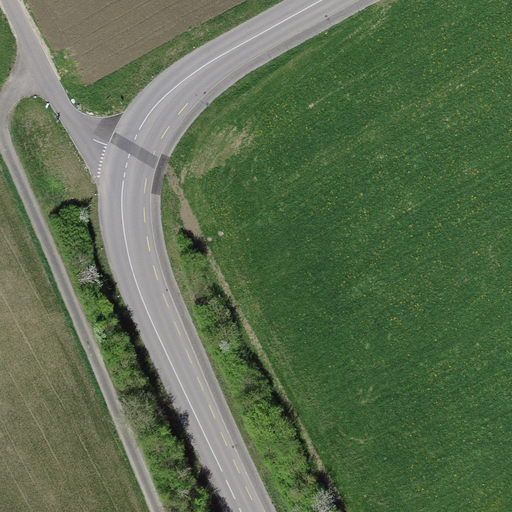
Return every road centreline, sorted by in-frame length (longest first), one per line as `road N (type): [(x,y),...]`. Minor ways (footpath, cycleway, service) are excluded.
road 1 (tertiary): [(321,0),(223,53),(163,97),(136,136),(124,177),(133,272),(241,511)]
road 2 (track): [(158,511),(2,135),(9,104),(45,76)]
road 3 (track): [(8,0),(65,109),(91,137),(130,151)]
